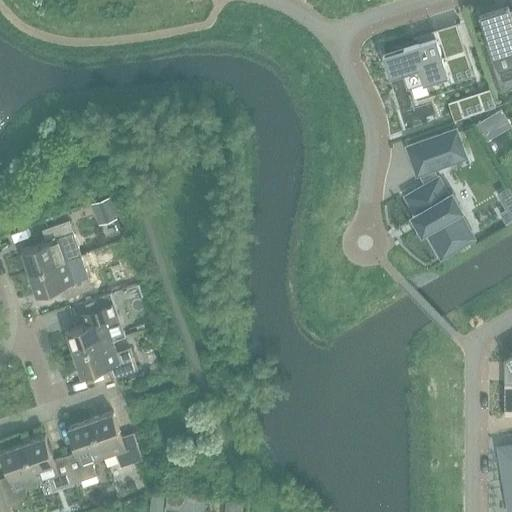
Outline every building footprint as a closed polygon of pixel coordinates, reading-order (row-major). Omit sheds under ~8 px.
[(479,13),(493,56),(511,49),(511,7),(509,9),(508,4),(497,8),(479,13)] [(419,41),(394,49),(406,87),(470,67),(472,74),(474,74),(465,47),(442,54),(434,29),(460,21),(459,20),(413,34),(414,36),(417,35),(419,41)] [(488,88),(458,98),(464,117),(469,115),(494,106),(488,88)] [(488,117),(476,124),(483,135),(495,128),(488,117)] [(434,168),(466,156),(456,128),(407,145),(417,173),(418,173),(424,184),(405,195),(416,212),(412,214),(422,231),(426,229),(437,249),(453,239),(457,246),(474,236),(458,210),(462,208),(452,191),(448,193),(434,168)] [(109,196),(92,202),(96,213),(113,208),(109,196)] [(511,203),(505,208),(499,211),(505,221),(511,217),(511,203)] [(29,271),(67,258),(81,253),(69,219),(42,228),(46,240),(21,249),(29,271)] [(71,270),(67,258),(29,271),(37,294),(62,285),(66,297),(92,287),(85,265),(71,270)] [(117,278),(123,291),(138,284),(133,272),(117,278)] [(85,323),(66,330),(74,352),(112,339),(125,334),(121,322),(114,300),(111,291),(84,300),(87,309),(81,311),(85,323)] [(116,351),(112,339),(74,352),(82,374),(106,366),(111,378),(137,368),(130,346),(116,351)] [(113,410),(91,418),(104,456),(116,452),(121,465),(142,457),(133,431),(122,435),(113,410)] [(77,451),(65,455),(74,481),(81,479),(83,485),(98,479),(96,474),(92,460),(104,456),(91,418),(68,426),(77,451)] [(45,434),(23,442),(36,479),(48,475),(53,489),(74,481),(65,455),(54,459),(45,434)] [(24,484),(36,479),(23,442),(0,449),(9,474),(0,477),(0,486),(6,505),(28,497),(24,484)] [(511,445),(501,448),(505,475),(511,475),(511,479),(511,488),(508,489),(511,511),(511,510),(511,445)] [(141,486),(146,501),(159,497),(155,482),(141,486)] [(192,493),(191,503),(196,508),(205,509),(206,494),(192,493)] [(227,498),(225,511),(242,511),(244,500),(227,498)] [(152,499),(152,511),(163,511),(164,500),(152,499)]
